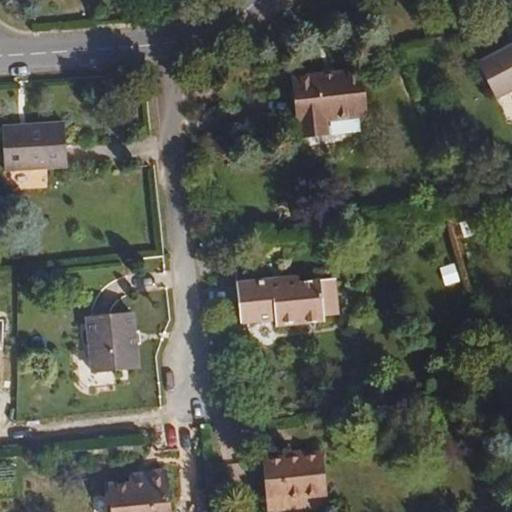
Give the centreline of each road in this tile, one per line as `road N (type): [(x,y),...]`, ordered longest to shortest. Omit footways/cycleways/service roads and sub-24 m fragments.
road 1 (residential): [(151,46),(192,360)]
road 2 (residential): [(151,46),(0,56)]
